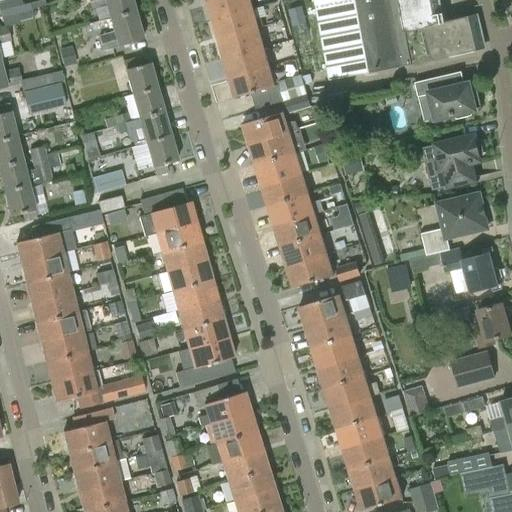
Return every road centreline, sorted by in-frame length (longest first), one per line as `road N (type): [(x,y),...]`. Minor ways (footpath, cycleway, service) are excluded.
road 1 (residential): [(317,511),(275,379),(281,345),(236,199),(213,172),(164,0)]
road 2 (residential): [(0,304),(30,424),(24,456),(37,511)]
road 3 (residential): [(511,149),(486,0)]
